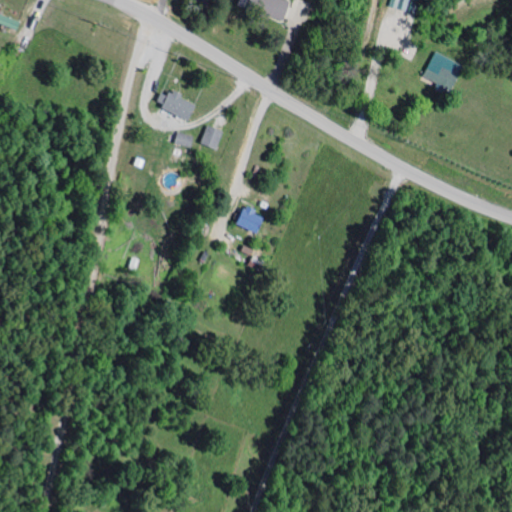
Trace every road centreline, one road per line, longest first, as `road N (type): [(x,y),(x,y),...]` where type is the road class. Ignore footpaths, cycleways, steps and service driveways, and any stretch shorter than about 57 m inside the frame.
road 1 (tertiary): [(511,213),(375,153),(216,56)]
road 2 (tertiary): [(110,0),(216,56)]
